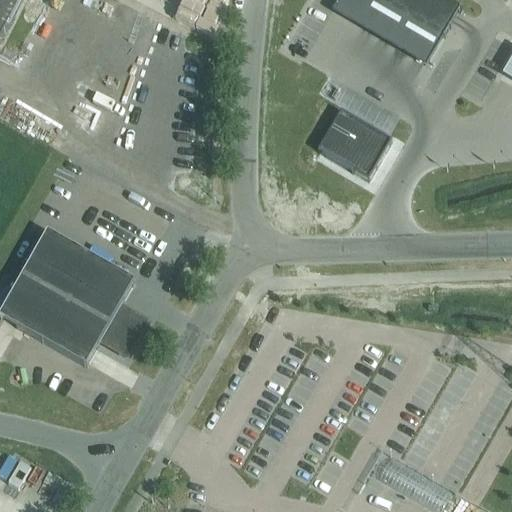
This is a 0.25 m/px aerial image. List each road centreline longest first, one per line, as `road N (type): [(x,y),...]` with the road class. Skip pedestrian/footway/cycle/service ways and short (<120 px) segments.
road 1 (unclassified): [(511,245),(244,251)]
road 2 (unclassified): [(244,251),(245,92),(256,0)]
road 3 (unknown): [(244,221),(191,207),(133,177),(27,105)]
road 4 (unclassified): [(244,251),(121,465)]
road 5 (unclassified): [(121,465),(61,438),(0,424)]
